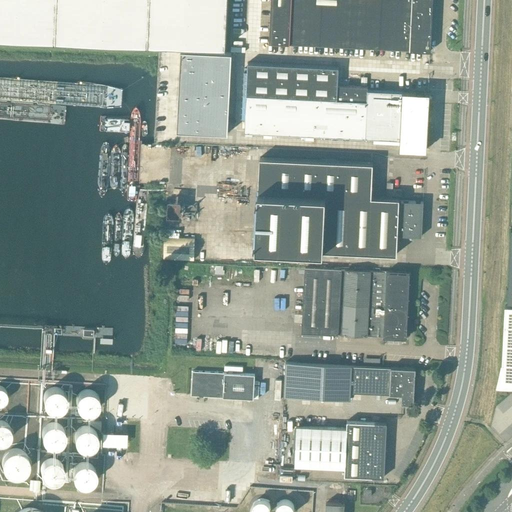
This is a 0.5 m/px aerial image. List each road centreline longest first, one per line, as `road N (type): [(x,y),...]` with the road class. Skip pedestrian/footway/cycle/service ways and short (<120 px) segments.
road 1 (tertiary): [(402,511),(433,466),(461,383),(484,0)]
road 2 (unknown): [(444,0),(442,49),(430,56),(256,44),(247,0)]
